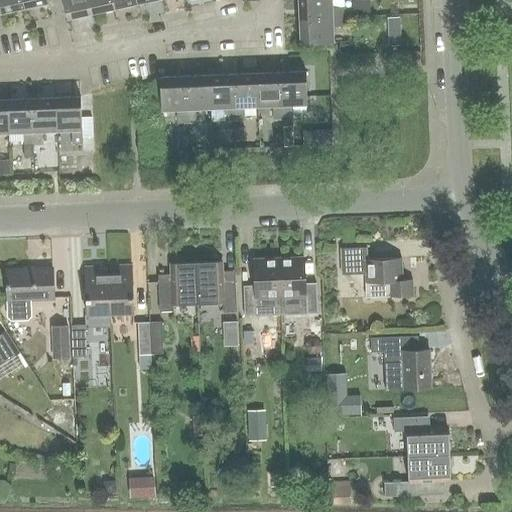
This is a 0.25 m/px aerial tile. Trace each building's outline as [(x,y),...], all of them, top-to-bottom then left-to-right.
[(0,0),(0,7),(1,13),(24,8),(22,0),(0,0)] [(62,0),(66,16),(67,20),(92,15),(88,0),(62,0)] [(116,9),(114,0),(88,0),(92,15),(116,9)] [(139,4),(138,0),(114,0),(116,9),(139,4)] [(331,0),(298,0),(300,19),(345,17),(345,8),(333,8),(331,0)] [(353,15),(370,15),(370,0),(353,1),(353,15)] [(345,17),(300,19),(301,44),(334,43),(333,28),(346,27),(345,17)] [(388,18),(388,33),(401,32),(400,18),(388,18)] [(281,73),(283,119),(293,119),(292,105),(307,104),(306,72),(281,73)] [(281,73),(256,74),(258,106),(273,105),(273,120),(283,119),(281,73)] [(258,106),(256,74),(233,75),(235,122),(244,121),(244,107),(258,106)] [(233,75),(209,76),(210,108),(225,108),(225,122),(235,122),(233,75)] [(210,108),(209,76),(185,77),(187,123),(196,123),(196,109),(210,108)] [(177,124),(187,123),(185,77),(160,78),(162,111),(177,109),(177,124)] [(82,144),(81,97),(56,98),(57,130),(72,130),(72,144),(82,144)] [(57,141),(57,130),(56,98),(32,99),(33,146),(43,145),(49,145),(49,141),(57,141)] [(33,146),(32,99),(8,100),(9,133),(23,132),(24,158),(34,158),(33,146)] [(0,133),(9,133),(8,100),(0,100),(0,133)] [(283,127),(284,147),(293,146),(292,127),(283,127)] [(235,128),(236,141),(244,140),(244,128),(235,128)] [(332,144),(332,130),(316,130),(316,145),(332,144)] [(0,175),(9,175),(9,160),(0,160),(0,175)] [(365,298),(412,296),(412,280),(402,280),(401,258),(366,260),(366,248),(340,249),(341,275),(364,274),(365,298)] [(303,258),(278,259),(280,295),(304,294),(305,314),(317,313),(316,283),(304,284),(303,258)] [(280,295),(278,259),(253,260),(254,286),(243,286),(244,316),(266,315),(265,296),(280,295)] [(221,262),(195,263),(197,303),(222,302),(222,313),(236,312),(234,280),(222,281),(221,262)] [(173,305),(197,303),(195,263),(170,264),(170,279),(158,279),(159,312),(173,311),(173,305)] [(119,274),(108,274),(110,314),(133,313),(131,265),(119,266),(119,274)] [(110,327),(110,314),(108,274),(97,275),(96,267),(84,267),(86,315),(88,315),(88,328),(110,327)] [(7,301),(53,299),(52,269),(5,271),(7,301)] [(151,354),(149,322),(137,323),(138,355),(139,369),(151,368),(151,354)] [(161,322),(149,322),(151,354),(162,354),(161,322)] [(69,358),(68,325),(51,326),(52,359),(69,358)] [(72,358),(86,357),(85,325),(71,326),(72,358)] [(6,331),(0,334),(0,364),(20,353),(6,331)] [(243,332),(244,344),(245,349),(253,348),(252,332),(243,332)] [(404,389),(430,388),(428,350),(398,351),(397,337),(370,338),(370,353),(383,352),(384,363),(402,362),(404,389)] [(318,354),(322,346),(319,338),(307,338),(303,346),(308,354),(318,354)] [(306,358),(307,371),(321,371),(321,358),(306,358)] [(360,396),(347,397),(346,374),(326,375),(327,397),(328,397),(329,415),(361,414),(360,396)] [(265,414),(248,415),(249,441),(266,440),(265,414)] [(201,415),(200,415),(192,416),(193,430),(202,429),(201,415)] [(407,431),(408,456),(448,455),(447,428),(422,429),(421,417),(393,418),(393,432),(407,431)] [(244,455),(233,455),(233,469),(244,469),(244,455)] [(448,455),(408,456),(409,481),(384,483),(384,497),(419,495),(418,483),(449,482),(448,455)] [(129,478),(130,498),(155,496),(154,477),(129,478)] [(103,481),(104,494),(116,493),(116,481),(103,481)] [(330,482),(331,504),(336,504),(351,503),(350,481),(330,482)] [(302,497),(302,488),(290,488),(291,497),(302,497)]
